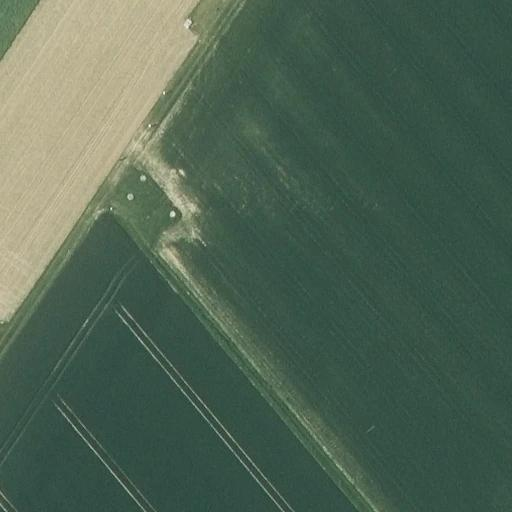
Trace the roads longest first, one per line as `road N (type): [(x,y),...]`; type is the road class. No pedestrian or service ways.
road 1 (track): [(0,378),(247,0)]
road 2 (track): [(116,204),(368,511)]
